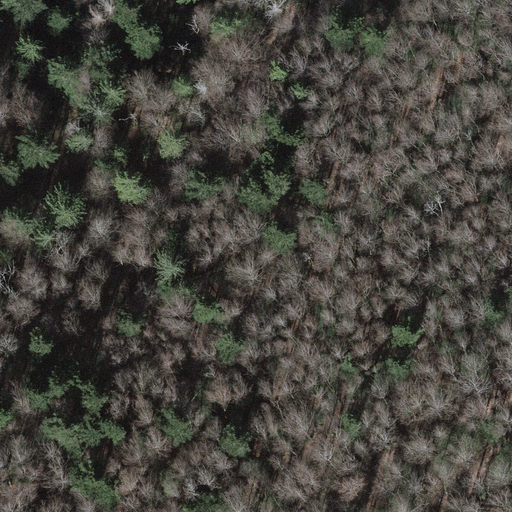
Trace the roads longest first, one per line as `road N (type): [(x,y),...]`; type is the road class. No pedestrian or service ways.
road 1 (track): [(0,309),(54,282),(126,229),(336,0)]
road 2 (track): [(255,511),(365,467),(441,451),(466,462),(481,489),(474,511)]
